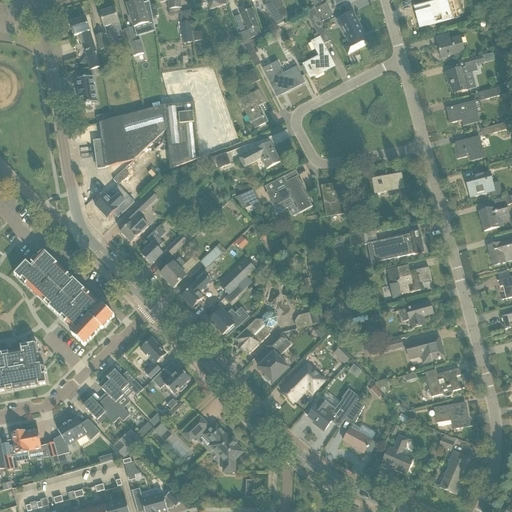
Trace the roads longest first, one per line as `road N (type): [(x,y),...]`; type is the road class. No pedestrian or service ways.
road 1 (residential): [(479,511),(493,475),(495,427),(424,146)]
road 2 (residential): [(424,146),(325,164),(296,126),(307,105),(401,60)]
road 3 (tertiary): [(76,217),(39,3)]
road 4 (tertiary): [(295,453),(154,308)]
road 5 (residential): [(0,416),(49,405),(154,308)]
road 6 (tertiary): [(406,511),(295,453)]
road 7 (tertiary): [(154,308),(76,217)]
